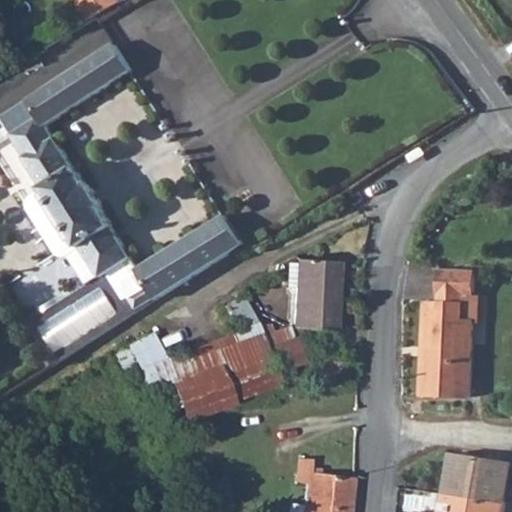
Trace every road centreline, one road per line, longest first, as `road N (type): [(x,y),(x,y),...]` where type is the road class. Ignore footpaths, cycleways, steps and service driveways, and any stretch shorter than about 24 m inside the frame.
road 1 (residential): [(375,446),(379,306),(402,211),(428,170),(511,121)]
road 2 (residential): [(375,446),(421,440),(511,447)]
road 3 (tertiary): [(511,104),(434,0)]
